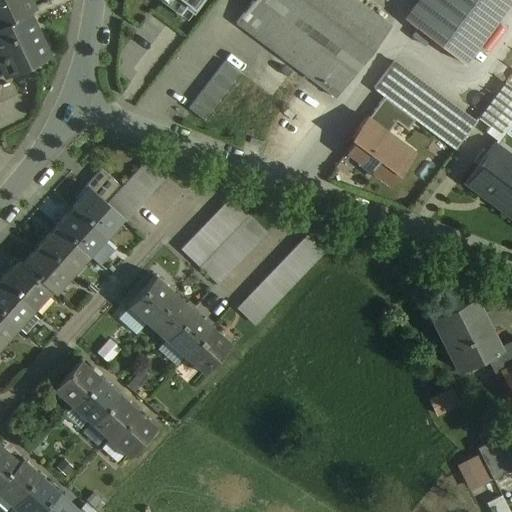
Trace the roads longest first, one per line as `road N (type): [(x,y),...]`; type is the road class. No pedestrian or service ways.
road 1 (residential): [(80,110),(511,272)]
road 2 (residential): [(80,110),(42,168),(0,209)]
